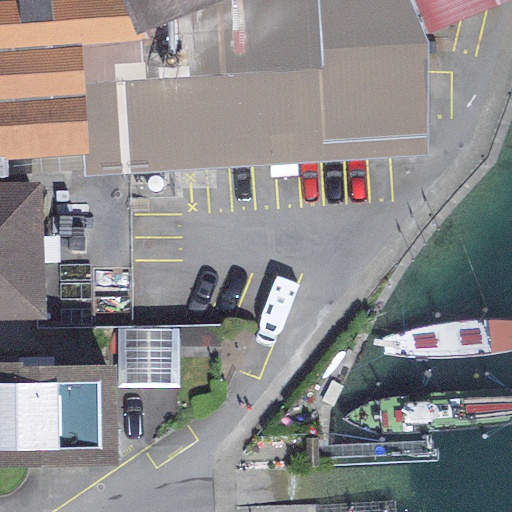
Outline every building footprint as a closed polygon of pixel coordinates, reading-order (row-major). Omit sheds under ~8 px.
[(0,0),(0,153),(102,146),(101,75),(169,72),(165,34),(151,0),(0,0)] [(429,145),(423,43),(405,0),(253,0),(165,34),(169,72),(101,75),(102,146),(101,164),(429,145)] [(151,0),(165,34),(253,0),(151,0)] [(405,0),(423,43),(509,1),(508,0),(405,0)] [(58,179),(0,180),(0,313),(60,313),(58,179)] [(138,357),(5,357),(4,457),(138,458),(138,357)]
